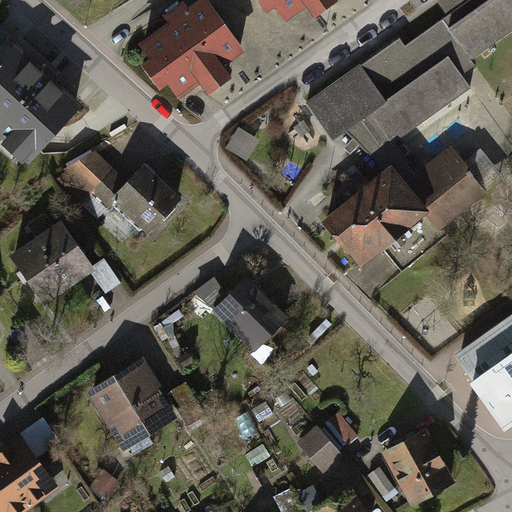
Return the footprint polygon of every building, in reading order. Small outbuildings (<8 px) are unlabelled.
[(221,0),(213,0),(150,46),(191,102),(212,86),(220,97),(247,78),(238,65),(258,50),(221,0)] [(277,0),(297,27),(319,11),(326,22),(353,3),(351,0),(277,0)] [(403,33),(307,99),(335,137),(349,128),(392,169),(332,217),(365,258),(384,243),(405,268),(451,230),(444,223),(501,173),(480,149),(466,161),(455,146),(422,173),(395,137),(475,83),(462,64),(511,29),(511,0),(445,0),(446,0),(453,11),(408,42),(403,33)] [(21,50),(0,71),(0,135),(30,165),(83,111),(21,50)] [(231,150),(251,157),(258,138),(238,130),(231,150)] [(193,196),(154,162),(124,197),(163,231),(193,196)] [(108,265),(74,218),(22,255),(56,302),(108,265)] [(298,317),(259,275),(225,307),(264,349),(298,317)] [(511,429),(511,316),(453,359),(507,433),(511,429)] [(185,417),(148,356),(92,389),(129,451),(185,417)] [(324,425),(304,441),(328,470),(348,454),(324,425)] [(438,427),(392,450),(420,504),(466,481),(438,427)] [(32,511),(68,485),(28,431),(0,451),(0,511),(32,511)] [(377,511),(364,487),(321,510),(321,511),(377,511)]
